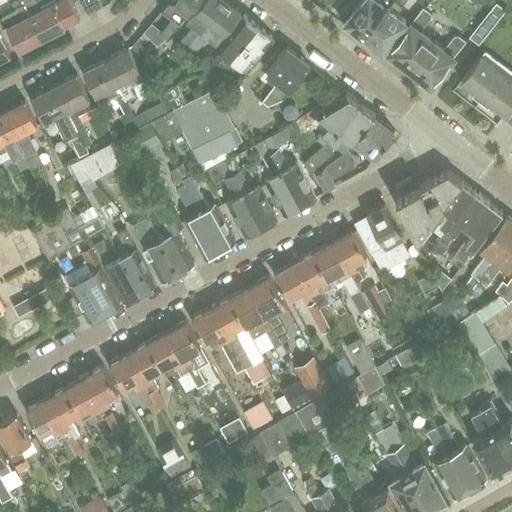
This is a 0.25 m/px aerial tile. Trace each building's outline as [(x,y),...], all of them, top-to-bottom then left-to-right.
[(32,41),(42,36),(23,0),(14,0),(18,6),(2,14),(19,48),(32,41)] [(23,0),(42,36),(64,25),(64,24),(80,16),(71,0),(23,0)] [(100,0),(81,0),(88,12),(105,4),(104,3),(103,4),(100,0)] [(193,6),(197,0),(169,0),(168,2),(184,14),(185,15),(193,6)] [(186,47),(190,43),(224,0),(202,0),(188,18),(195,24),(182,37),(179,41),(186,47)] [(228,25),(241,10),(227,0),(224,0),(190,43),(197,48),(209,35),(216,40),(228,25)] [(360,32),(363,35),(391,0),(360,0),(359,2),(356,0),(349,0),(338,15),(345,20),(344,21),(346,23),(347,26),(351,29),(353,29),(353,28),(356,31),(358,28),(361,31),(360,32)] [(391,0),(363,35),(366,37),(367,36),(371,38),(369,40),(372,42),(372,45),(377,49),(378,47),(382,50),(406,19),(397,12),(406,0),(391,0)] [(469,35),(479,43),(506,11),(497,3),(469,35)] [(392,61),(406,71),(433,38),(422,30),(432,17),(432,13),(424,7),(412,21),(388,50),(395,56),(392,61)] [(258,23),(244,12),(231,27),(217,44),(223,49),(208,65),(211,68),(209,71),(213,74),(231,55),(258,23)] [(151,22),(144,30),(161,48),(169,37),(151,22)] [(231,55),(213,74),(216,77),(219,74),(223,77),(238,62),(244,66),(266,41),(272,34),(258,23),(231,55)] [(0,57),(11,52),(0,31),(0,57)] [(433,38),(406,71),(420,81),(422,77),(431,83),(466,40),(460,34),(453,35),(444,46),(433,38)] [(129,45),(106,57),(129,100),(135,96),(129,85),(145,76),(129,45)] [(288,90),(309,63),(286,45),(276,59),(266,73),(274,79),(288,90)] [(511,76),(481,53),(461,79),(505,112),(511,103),(511,76)] [(141,123),(129,100),(106,57),(84,69),(100,101),(115,93),(125,112),(121,114),(129,129),(141,123)] [(94,105),(89,95),(77,72),(55,83),(78,128),(82,137),(86,145),(93,141),(79,113),(94,105)] [(55,83),(33,95),(44,118),(55,113),(65,134),(68,133),(78,128),(55,83)] [(233,125),(211,87),(172,108),(183,128),(193,146),(199,160),(238,142),(230,127),(233,125)] [(267,101),(268,103),(282,98),(268,87),(261,96),(267,101)] [(174,103),(168,90),(157,96),(164,109),(174,103)] [(324,144),(358,101),(346,92),(316,110),(329,121),(316,137),(324,144)] [(26,98),(3,110),(15,133),(23,148),(27,156),(38,150),(26,127),(37,121),(26,98)] [(348,146),(354,139),(374,113),(358,101),(324,144),(304,161),(310,171),(333,150),(331,149),(335,144),(343,150),(345,148),(348,146)] [(163,139),(183,128),(172,108),(153,118),(163,139)] [(23,148),(15,133),(3,110),(0,111),(0,147),(7,144),(11,154),(13,153),(23,171),(32,166),(27,156),(23,148)] [(393,128),(374,113),(354,139),(374,154),(385,139),(393,128)] [(141,144),(158,135),(151,120),(133,130),(141,144)] [(299,203),(315,194),(297,161),(288,165),(276,144),(291,136),(285,125),(263,137),(299,203)] [(111,140),(116,149),(127,143),(123,134),(111,140)] [(82,137),(73,142),(79,154),(89,150),(86,145),(82,137)] [(299,203),(263,137),(256,141),(273,174),(265,178),(283,212),(299,203)] [(81,155),(91,174),(92,177),(122,162),(116,149),(111,140),(81,155)] [(325,190),(335,185),(331,178),(355,165),(345,148),(343,150),(315,172),(325,190)] [(261,224),(276,216),(258,182),(250,186),(233,154),(225,158),(261,224)] [(91,174),(81,155),(70,161),(77,175),(84,188),(87,186),(83,179),(91,174)] [(245,233),(261,224),(225,158),(208,168),(214,178),(222,174),(234,194),(226,198),(245,233)] [(221,246),(236,238),(216,201),(208,204),(191,173),(189,174),(183,161),(177,164),(182,174),(221,246)] [(420,233),(433,216),(441,206),(462,178),(453,172),(441,171),(398,195),(407,211),(418,235),(420,233)] [(206,254),(221,246),(182,174),(173,178),(193,214),(186,217),(206,254)] [(435,233),(438,236),(475,189),(462,178),(441,206),(433,216),(439,220),(434,228),(437,230),(435,233)] [(447,242),(449,238),(462,221),(468,226),(489,199),(475,189),(438,236),(432,244),(441,251),(447,242)] [(474,231),(467,241),(465,239),(450,258),(460,265),(503,210),(489,199),(468,226),(474,231)] [(161,235),(179,269),(195,260),(177,227),(184,223),(172,201),(165,204),(161,208),(157,209),(169,230),(161,235)] [(398,256),(400,259),(410,253),(400,234),(402,233),(393,217),(385,203),(370,211),(393,254),(395,253),(398,256)] [(67,205),(55,212),(65,233),(81,224),(76,214),(73,215),(67,205)] [(381,269),(400,259),(398,256),(395,253),(393,254),(370,211),(368,212),(371,217),(357,224),(355,219),(354,220),(364,238),(370,250),(381,269)] [(65,233),(55,212),(34,223),(50,254),(104,225),(98,215),(81,224),(65,233)] [(479,278),(511,233),(511,216),(506,212),(480,246),(487,251),(471,272),(479,278)] [(163,277),(179,269),(161,235),(159,236),(148,215),(137,220),(133,222),(163,277)] [(141,289),(156,281),(126,226),(118,231),(128,249),(120,253),(141,289)] [(360,275),(361,276),(365,274),(360,264),(358,265),(355,260),(366,254),(352,228),(333,238),(350,269),(354,278),(360,275)] [(420,233),(418,235),(426,251),(432,243),(420,233)] [(511,233),(479,278),(486,284),(502,262),(509,268),(511,263),(511,233)] [(126,298),(141,289),(120,253),(114,256),(104,238),(96,243),(126,298)] [(348,281),(353,289),(364,283),(361,276),(360,275),(354,278),(350,269),(333,238),(314,248),(328,275),(338,269),(345,283),(348,281)] [(91,317),(121,300),(91,245),(83,249),(94,268),(70,281),(91,317)] [(321,284),(319,285),(317,281),(328,275),(314,248),(294,259),(316,298),(321,295),(325,303),(330,300),(321,284)] [(331,325),(324,314),(319,317),(314,309),(320,306),(325,303),(321,295),(316,298),(294,259),(275,269),(289,295),(300,289),(322,330),(331,325)] [(442,287),(451,277),(437,266),(433,271),(442,287)] [(270,273),(249,283),(266,315),(271,323),(265,326),(269,334),(282,327),(277,319),(280,318),(276,310),(287,305),(270,273)] [(509,300),(511,296),(511,275),(507,282),(502,279),(495,288),(509,300)] [(457,316),(458,315),(439,282),(421,293),(439,326),(445,323),(457,316)] [(263,327),(265,326),(271,323),(266,315),(249,283),(231,293),(245,320),(256,314),(263,327)] [(391,312),(387,305),(378,290),(374,283),(363,289),(379,318),(391,312)] [(14,305),(19,316),(55,297),(49,286),(14,305)] [(233,326),(245,320),(231,293),(211,304),(233,344),(241,339),(233,326)] [(500,293),(475,309),(482,320),(507,304),(500,293)] [(233,344),(211,304),(193,314),(206,340),(217,334),(229,356),(245,347),(241,339),(233,344)] [(460,323),(457,316),(445,323),(449,329),(460,323)] [(188,368),(183,371),(187,379),(199,373),(195,365),(197,364),(189,349),(200,343),(187,318),(167,328),(188,368)] [(180,372),(183,371),(188,368),(167,328),(148,338),(162,364),(173,359),(180,372)] [(374,334),(365,339),(376,358),(386,353),(374,334)] [(374,363),(368,350),(359,336),(346,344),(361,370),(363,373),(365,372),(363,369),(374,363)] [(152,370),(162,364),(148,338),(129,348),(150,388),(156,385),(159,384),(152,370)] [(417,340),(396,352),(403,366),(424,354),(417,340)] [(494,342),(480,351),(495,375),(509,366),(494,342)] [(143,403),(149,399),(161,393),(156,385),(150,388),(129,348),(110,359),(123,385),(131,381),(143,403)] [(295,366),(312,398),(332,387),(315,355),(295,366)] [(85,373),(101,404),(110,399),(108,394),(118,388),(105,362),(85,373)] [(375,364),(374,363),(363,369),(365,372),(363,373),(361,370),(357,373),(358,374),(363,383),(380,374),(375,364)] [(106,413),(101,404),(85,373),(66,383),(80,409),(90,404),(97,418),(101,416),(106,413)] [(364,385),(363,383),(358,374),(342,384),(348,394),(364,385)] [(300,378),(283,388),(294,408),(311,398),(300,378)] [(69,414),(80,409),(66,383),(46,393),(67,434),(73,431),(75,435),(79,433),(69,414)] [(64,438),(67,444),(78,439),(75,435),(73,431),(67,434),(46,393),(27,403),(41,430),(49,445),(64,438)] [(161,393),(149,399),(153,408),(165,401),(161,393)] [(275,398),(282,411),(291,406),(284,393),(275,398)] [(315,397),(296,409),(302,421),(322,409),(315,397)] [(481,406),(509,456),(510,456),(509,456),(511,454),(511,414),(502,420),(495,408),(496,407),(491,397),(479,403),(481,406)] [(509,456),(481,406),(472,411),(483,431),(473,437),(490,469),(491,471),(493,470),(493,469),(504,463),(506,462),(507,461),(506,461),(505,458),(509,456),(509,457),(509,456)] [(19,409),(0,418),(0,419),(12,443),(8,445),(16,461),(27,455),(21,443),(33,437),(19,409)] [(296,409),(278,419),(292,443),(309,433),(302,421),(296,409)] [(101,416),(105,424),(116,418),(112,410),(106,413),(101,416)] [(247,430),(239,415),(221,426),(229,440),(247,430)] [(116,418),(105,424),(109,432),(120,426),(116,418)] [(278,419),(260,429),(272,451),(274,453),(292,443),(278,419)] [(429,507),(435,504),(436,505),(437,506),(439,506),(441,506),(442,505),(444,504),(445,503),(445,501),(445,499),(445,498),(446,497),(424,458),(416,463),(404,442),(393,422),(385,426),(429,507)] [(484,477),(486,476),(467,441),(459,444),(447,422),(438,427),(470,485),(476,482),(479,483),(484,481),(484,477)] [(435,459),(454,494),(456,493),(459,495),(464,492),(464,489),(470,485),(438,427),(436,425),(427,430),(441,455),(435,459)] [(424,511),(424,510),(429,507),(385,426),(376,431),(399,473),(390,478),(408,511),(424,511)] [(262,457),(272,451),(260,429),(250,435),(262,457)] [(198,466),(212,458),(204,443),(199,433),(195,436),(200,445),(190,451),(198,466)] [(217,436),(204,443),(212,458),(225,451),(217,436)] [(78,439),(67,444),(71,452),(81,447),(78,439)] [(0,493),(3,499),(11,495),(0,475),(14,467),(8,457),(9,456),(0,440),(0,493)] [(182,448),(162,459),(172,477),(192,465),(182,448)] [(27,455),(16,461),(21,470),(32,464),(27,455)] [(367,488),(361,476),(355,466),(353,461),(345,465),(360,492),(358,492),(364,503),(355,508),(357,511),(380,511),(370,492),(367,488)] [(286,496),(295,491),(281,466),(267,474),(272,481),(262,487),(274,507),(276,511),(294,511),(288,500),(286,496)] [(361,476),(367,488),(374,484),(368,472),(361,476)] [(331,511),(320,492),(314,482),(306,487),(311,497),(319,511),(331,511)] [(405,511),(388,482),(370,492),(380,511),(405,511)] [(126,494),(130,502),(149,492),(147,487),(140,490),(139,487),(126,494)] [(352,511),(347,504),(340,507),(329,487),(320,492),(331,511),(352,511)] [(130,502),(126,494),(123,488),(107,496),(115,510),(119,508),(130,502)] [(144,503),(149,511),(153,511),(168,504),(162,494),(144,503)] [(91,504),(88,499),(80,504),(84,511),(97,511),(107,507),(102,498),(91,504)]
